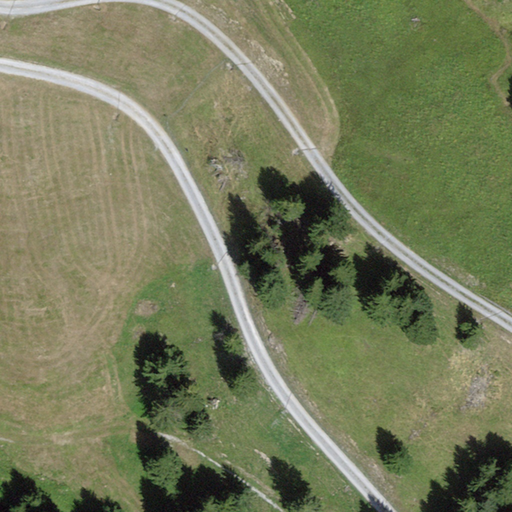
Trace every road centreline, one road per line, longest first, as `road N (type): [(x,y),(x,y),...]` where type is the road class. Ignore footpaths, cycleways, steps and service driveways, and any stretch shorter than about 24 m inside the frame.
road 1 (track): [(0,62),(88,84),(134,107),(156,131),(226,263),(258,351),(290,403),(388,511)]
road 2 (track): [(511,325),(373,228),(228,44),(160,0)]
road 3 (track): [(292,511),(157,428),(0,433)]
road 4 (track): [(318,163),(334,122),(327,98),(265,0)]
